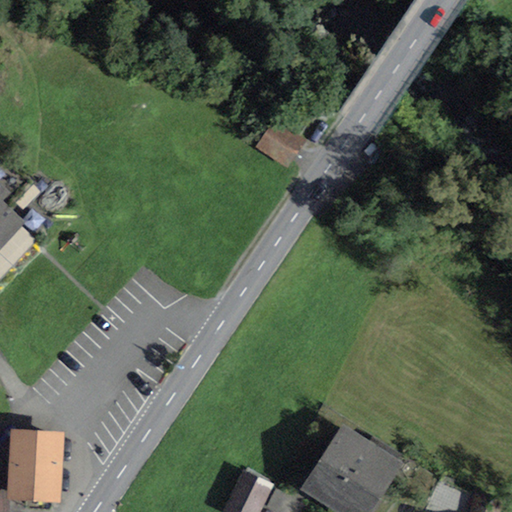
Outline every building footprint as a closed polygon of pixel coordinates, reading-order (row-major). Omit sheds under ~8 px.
[(261,145),(287,162),(301,142),(275,124),(261,145)] [(16,219),(3,207),(29,179),(0,152),(0,235),(1,235),(16,219)] [(343,430),(322,462),(375,494),(394,464),(392,463),(399,453),(376,438),(370,448),(343,430)] [(13,493),(54,496),(58,437),(16,435),(13,493)] [(357,511),(363,511),(375,494),(322,462),(307,488),(332,504),(336,498),(357,511)] [(244,473),(227,509),(232,511),(256,511),(269,485),(244,473)] [(276,489),(267,506),(277,511),(286,494),(276,489)] [(477,496),(473,511),(496,511),(499,502),(477,496)]
